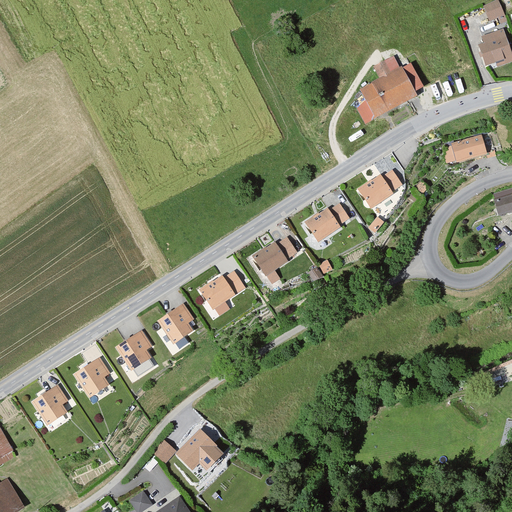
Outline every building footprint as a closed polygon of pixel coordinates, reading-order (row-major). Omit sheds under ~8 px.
[(508,20),(499,0),(497,0),(484,6),(491,21),(499,17),(502,23),(508,20)] [(511,61),(511,46),(505,27),(483,35),(485,42),(479,44),(487,65),(497,62),(498,67),(511,61)] [(401,67),(395,55),(374,66),(381,78),(360,89),(366,99),(358,107),(367,125),(376,120),(376,117),(418,94),(416,90),(424,86),(412,62),(401,67)] [(489,153),(483,133),(453,142),(458,161),(489,153)] [(382,173),(358,188),(371,208),(405,187),(394,169),(384,176),(382,173)] [(431,187),(423,179),(417,186),(425,193),(431,187)] [(511,213),(511,193),(495,199),(501,217),(511,213)] [(329,206),(307,222),(321,241),(352,218),(340,202),(331,209),(329,206)] [(276,241),(254,255),(267,275),(300,254),(289,237),(278,244),(276,241)] [(224,274),(200,289),(214,310),(247,288),(236,271),(226,278),(224,274)] [(195,320),(184,303),(157,321),(174,345),(196,330),(191,323),(195,320)] [(156,346),(144,328),(117,346),(134,370),(154,356),(150,350),(156,346)] [(111,372),(101,356),(74,373),(90,397),(111,384),(106,375),(111,372)] [(71,400),(59,383),(32,401),(49,426),(70,412),(65,404),(71,400)] [(0,459),(16,450),(0,424),(0,459)] [(201,431),(176,455),(192,471),(199,465),(206,472),(224,455),(201,431)] [(176,451),(163,440),(152,452),(166,464),(176,451)] [(0,482),(0,511),(15,511),(25,506),(8,478),(0,482)] [(139,511),(153,503),(144,490),(130,499),(136,508),(132,510),(133,511),(139,511)] [(193,511),(181,494),(155,511),(193,511)]
